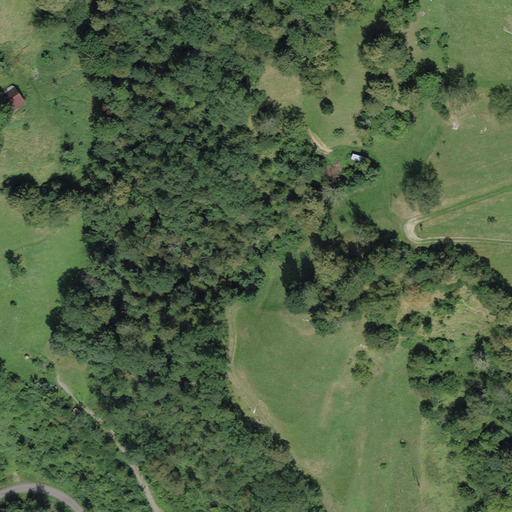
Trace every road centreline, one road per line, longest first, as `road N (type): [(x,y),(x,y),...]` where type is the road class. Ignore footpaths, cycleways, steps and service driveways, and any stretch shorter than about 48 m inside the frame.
road 1 (track): [(268,282),(255,305),(231,306),(231,374),(296,465),(322,485),(332,511)]
road 2 (track): [(511,241),(418,240),(406,230),(417,218),(511,186)]
